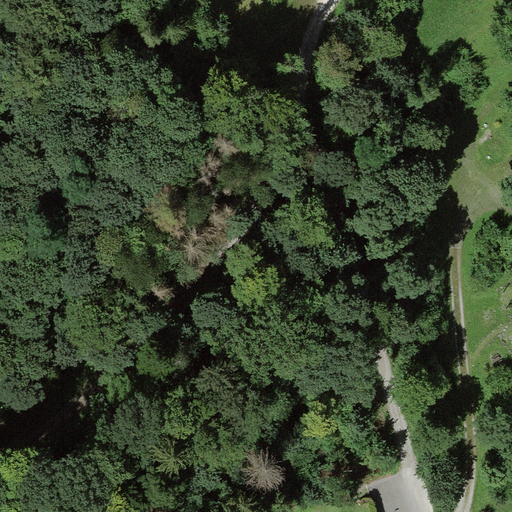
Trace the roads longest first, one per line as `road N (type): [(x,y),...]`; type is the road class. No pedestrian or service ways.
road 1 (track): [(0,466),(73,413),(210,272),(277,156),(304,73),(297,29),(324,0)]
road 2 (track): [(304,73),(368,272),(413,481)]
